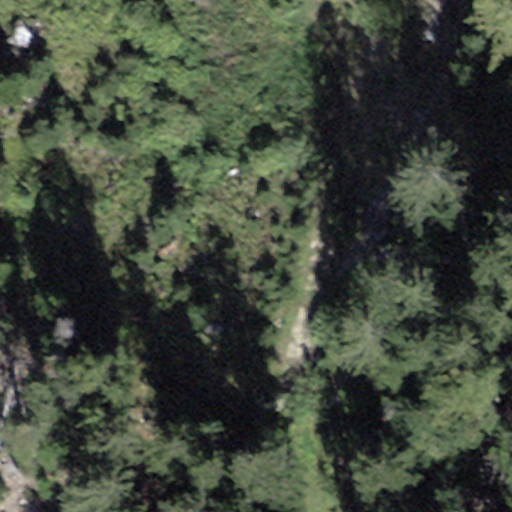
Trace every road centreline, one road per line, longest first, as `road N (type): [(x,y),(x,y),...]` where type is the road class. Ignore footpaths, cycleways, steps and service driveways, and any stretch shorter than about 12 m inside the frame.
road 1 (track): [(314,0),(336,104),(331,167),(297,316)]
road 2 (track): [(297,316),(292,403),(311,511)]
